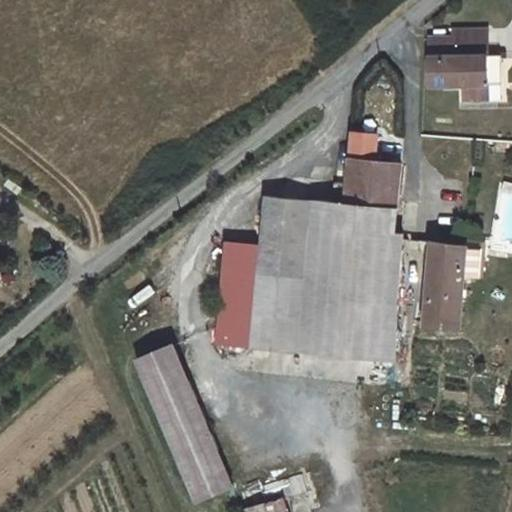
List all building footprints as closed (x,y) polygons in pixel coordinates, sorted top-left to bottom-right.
[(463,48),(442,47),(443,94),(475,96),(474,110),(496,111),(497,98),(509,98),(509,67),(494,66),(495,37),(464,35),(463,48)] [(339,210),(323,210),(274,209),(271,260),(239,259),(229,356),(399,369),(403,332),(405,322),(407,285),(409,242),(412,170),(354,167),(354,183),(341,182),(339,210)] [(407,285),(434,288),(438,244),(423,243),(409,242),(407,285)] [(464,339),(471,278),(487,280),(492,244),(475,242),(474,248),(456,246),(438,244),(434,288),(428,335),(464,339)] [(186,358),(149,367),(186,511),(223,503),(186,358)]
